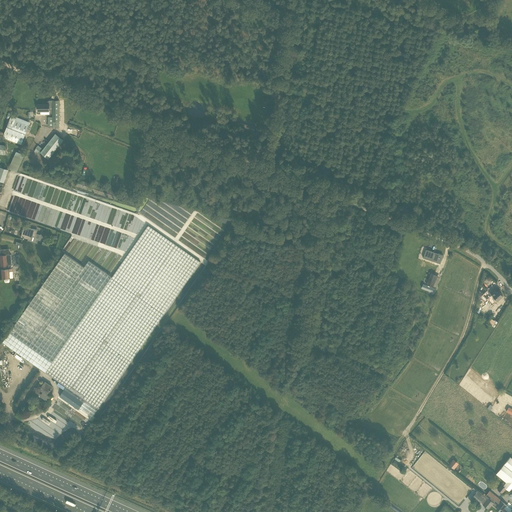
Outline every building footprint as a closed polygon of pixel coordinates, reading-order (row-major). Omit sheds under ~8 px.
[(40,113),(49,114),(53,114),(53,117),(49,117),(49,127),(59,127),(59,100),(49,100),(49,104),(37,104),(37,111),(40,111),(40,113)] [(5,124),(7,125),(4,133),(1,131),(0,133),(0,139),(3,141),(5,137),(22,144),(29,123),(11,116),(12,113),(9,112),(7,117),(7,118),(5,124)] [(256,126),(247,124),(247,125),(246,129),(246,131),(255,132),(256,126)] [(43,149),(41,152),(48,158),(63,139),(55,133),(43,149)] [(41,152),(43,149),(38,145),(34,151),(39,154),(41,152)] [(17,171),(24,154),(15,151),(9,168),(17,171)] [(27,165),(25,170),(31,172),(30,175),(35,177),(38,169),(33,166),(32,167),(27,165)] [(78,179),(76,186),(123,202),(125,195),(78,179)] [(164,204),(162,206),(151,198),(143,208),(146,210),(169,226),(172,221),(168,218),(172,214),(168,211),(165,209),(168,206),(164,204)] [(189,243),(210,252),(214,243),(212,243),(214,241),(215,241),(216,239),(213,238),(213,237),(211,234),(210,237),(207,237),(207,238),(203,232),(199,231),(200,228),(202,231),(205,229),(207,225),(205,223),(205,220),(204,224),(201,224),(201,227),(198,226),(197,230),(197,235),(193,234),(192,236),(192,240),(189,237),(189,243)] [(66,387),(64,389),(84,403),(80,408),(93,417),(201,262),(148,225),(112,277),(89,261),(84,267),(64,254),(2,342),(66,387)] [(21,237),(23,238),(24,238),(31,240),(30,242),(34,243),(37,230),(24,226),(21,237)] [(443,255),(426,249),(423,258),(440,263),(443,255)] [(9,254),(0,255),(2,278),(4,278),(4,281),(5,282),(6,282),(9,282),(10,280),(10,278),(9,271),(13,271),(12,268),(11,254),(9,254)] [(430,273),(426,284),(433,287),(437,275),(430,273)] [(423,284),(421,288),(434,293),(435,288),(423,284)] [(497,300),(502,295),(498,290),(495,293),(494,292),(491,295),(487,290),(486,290),(481,285),(478,288),(483,293),(479,297),(485,303),(490,298),(491,300),(494,297),(497,300)] [(493,326),(494,326),(497,322),(494,320),(490,318),(488,322),(493,326)] [(45,381),(40,388),(42,389),(44,390),(43,392),(42,394),(45,396),(44,399),(47,401),(50,397),(47,395),(53,387),(45,381)] [(64,389),(59,396),(75,407),(75,409),(77,411),(78,409),(79,410),(80,408),(84,403),(64,389)] [(497,473),(496,474),(504,481),(506,483),(503,486),(509,491),(511,487),(511,458),(510,457),(497,473)] [(453,459),(449,464),(454,469),(459,463),(453,459)] [(478,491),(473,497),(480,503),(481,502),(483,504),(483,505),(488,509),(492,505),(493,503),(488,499),(488,498),(485,496),(483,495),(478,491)] [(488,499),(493,503),(502,510),(503,509),(507,505),(501,500),(492,493),(489,491),(485,496),(488,498),(488,499)]
